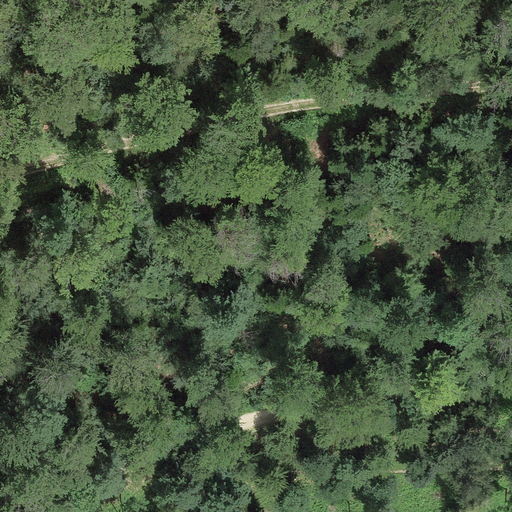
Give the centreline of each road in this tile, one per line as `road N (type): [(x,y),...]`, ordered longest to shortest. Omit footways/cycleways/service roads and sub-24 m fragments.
road 1 (track): [(0,179),(256,109),(511,86)]
road 2 (track): [(146,449),(346,393),(511,363)]
road 3 (track): [(24,511),(146,449)]
